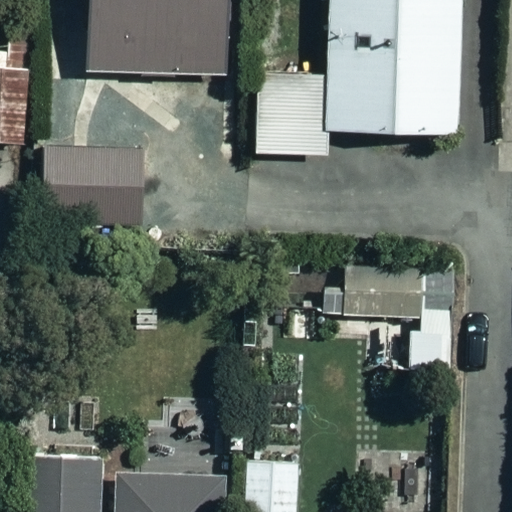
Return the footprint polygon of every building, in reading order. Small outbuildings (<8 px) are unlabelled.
[(75,0),(76,72),(213,73),(213,0),(75,0)] [(451,0),(318,0),(317,70),(247,69),(246,153),(318,154),(318,129),(449,131),(451,0)] [(16,49),(0,49),(0,141),(20,141),(16,49)] [(139,152),(35,151),(35,228),(138,229),(139,152)] [(446,314),(446,277),(318,277),(318,315),(446,314)] [(199,511),(200,447),(136,446),(136,458),(34,457),(32,511),(199,511)] [(294,511),(295,451),(232,451),(232,511),(294,511)]
